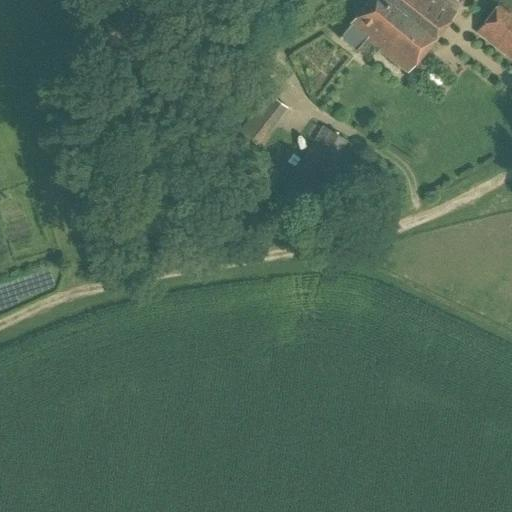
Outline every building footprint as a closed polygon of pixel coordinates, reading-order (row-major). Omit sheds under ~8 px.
[(407,72),(431,42),(378,0),(368,0),(348,25),(340,35),(338,35),(339,38),(341,38),(356,50),(365,38),(407,72)] [(378,0),(431,42),(455,12),(439,0),(378,0)] [(511,60),(511,5),(505,0),(499,0),(475,32),(511,60)] [(257,145),(267,133),(248,118),(238,131),(257,145)] [(315,198),(347,140),(322,125),(288,184),(315,198)] [(240,166),(255,147),(238,134),(224,153),(240,166)]
